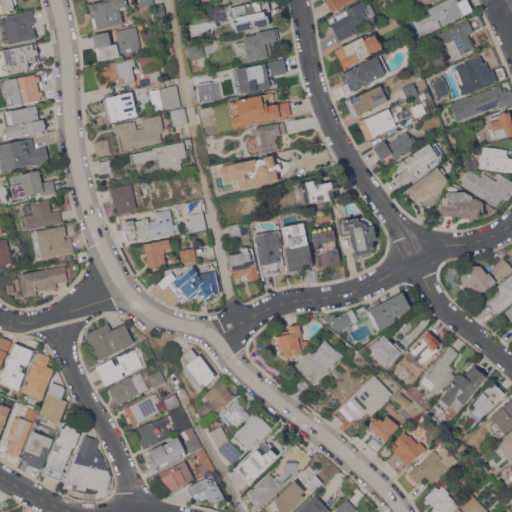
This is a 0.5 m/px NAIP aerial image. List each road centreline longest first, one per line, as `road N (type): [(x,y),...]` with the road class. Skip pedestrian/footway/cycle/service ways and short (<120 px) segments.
road 1 (residential): [(57,0),(76,153),(107,260),(123,285),(150,312),(204,328),(403,511)]
road 2 (residential): [(298,0),(330,113),(437,300),(511,365)]
road 3 (residential): [(214,337),(265,309),(352,289),(412,254),(473,241),(511,222)]
road 4 (residential): [(54,316),(83,389),(123,456),(135,511)]
